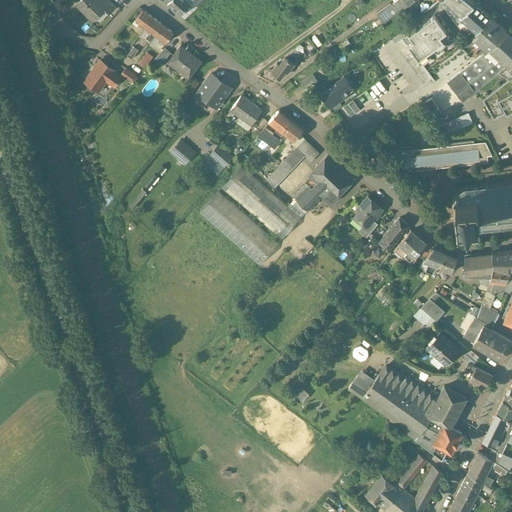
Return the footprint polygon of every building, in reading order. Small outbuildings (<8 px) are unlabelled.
[(100,0),(78,0),(93,15),(104,4),(100,0)] [(114,4),(110,0),(100,0),(104,4),(109,9),(114,4)] [(188,0),(167,0),(168,0),(180,12),(190,1),(188,0)] [(191,0),(190,1),(180,12),(185,15),(198,3),(194,0),(191,0)] [(388,0),(377,8),(383,18),(398,7),(391,0),(388,0)] [(471,0),(444,0),(460,21),(466,16),(460,10),(471,0)] [(490,10),(478,0),(471,0),(460,10),(470,19),(476,24),(490,10)] [(143,6),(135,16),(146,24),(153,14),(143,6)] [(434,9),(409,28),(413,34),(408,38),(419,53),(444,35),(440,30),(446,25),(434,9)] [(490,10),(476,24),(478,27),(473,31),(487,44),(490,42),(507,25),(498,17),(490,10)] [(163,21),(153,14),(146,24),(156,31),(163,21)] [(173,28),(163,21),(156,31),(166,38),(173,28)] [(504,56),(511,48),(511,29),(507,25),(490,42),(504,56)] [(128,47),(119,41),(115,45),(124,52),(128,47)] [(181,41),(168,58),(189,74),(201,57),(181,41)] [(487,44),(448,75),(459,89),(466,84),(469,89),(507,59),(504,56),(490,42),(487,44)] [(134,43),(127,52),(132,55),(139,47),(134,43)] [(166,44),(157,54),(162,59),(171,49),(166,44)] [(301,49),(295,45),(285,52),(294,58),(301,49)] [(147,49),(139,60),(145,64),(153,53),(147,49)] [(285,52),(279,60),(277,59),(272,67),(280,73),(286,65),(288,67),(294,58),(285,52)] [(416,61),(423,71),(421,72),(426,80),(435,74),(422,56),(416,61)] [(101,57),(85,77),(98,87),(106,77),(114,82),(117,78),(118,77),(121,73),(113,67),(114,66),(101,57)] [(138,74),(126,64),(121,70),(134,80),(138,74)] [(231,83),(211,69),(197,89),(217,103),(231,83)] [(313,71),(300,80),(307,89),(320,80),(313,71)] [(344,72),(321,89),(330,102),(338,96),(348,89),(345,85),(351,81),(344,72)] [(503,80),(486,90),(487,92),(490,91),(494,96),(508,87),(505,82),(503,80)] [(366,86),(357,92),(364,102),(373,96),(366,86)] [(508,87),(494,96),(486,99),(493,113),(511,102),(511,89),(510,86),(508,87)] [(262,106),(241,91),(231,106),(251,121),(262,106)] [(432,92),(421,99),(430,112),(441,106),(432,92)] [(338,96),(330,102),(329,102),(333,108),(342,101),(338,96)] [(290,114),(279,106),(269,117),(278,124),(281,126),(290,114)] [(469,106),(447,115),(451,125),(473,116),(469,106)] [(264,113),(256,123),(261,127),(264,123),(268,118),(264,113)] [(303,124),(290,114),(281,126),(284,129),(294,136),(299,130),(303,124)] [(273,130),(264,123),(261,127),(258,131),(275,145),(282,136),(280,135),(273,130)] [(281,126),(278,124),(273,130),(280,135),(284,129),(281,126)] [(299,140),(305,134),(299,130),(294,136),(299,140)] [(319,148),(305,134),(299,140),(297,143),(305,151),(311,157),(319,148)] [(474,135),(437,138),(438,142),(414,145),(414,149),(402,150),(404,164),(430,161),(430,164),(436,164),(435,161),(487,155),(486,149),(490,148),(485,137),(474,138),(474,135)] [(181,137),(171,148),(185,159),(194,148),(181,137)] [(232,153),(219,141),(211,150),(224,162),(232,153)] [(297,143),(266,175),(275,182),(305,151),(297,143)] [(321,181),(342,161),(329,149),(308,170),(312,173),(321,181)] [(288,202),(241,161),(221,183),(282,236),(301,213),(288,202)] [(342,161),(321,181),(326,187),(335,195),(355,174),(342,161)] [(312,173),(293,193),(295,195),(308,206),(322,191),(326,187),(321,181),(312,173)] [(498,177),(489,179),(488,176),(486,176),(487,179),(477,180),(477,177),(475,178),(475,180),(465,181),(457,186),(454,190),(452,192),(456,195),(457,211),(455,215),(457,217),(460,213),(461,213),(462,223),(460,225),(462,226),(464,224),(471,223),(471,226),(473,225),(472,223),(480,222),(480,225),(482,224),(481,222),(491,221),(491,223),(493,223),(493,221),(503,220),(503,222),(505,222),(504,219),(511,218),(511,176),(511,177),(511,176),(511,173),(511,174),(510,176),(500,177),(500,175),(498,175),(498,177)] [(293,193),(281,182),(277,186),(291,199),(295,195),(293,193)] [(279,239),(218,187),(199,209),(259,262),(279,239)] [(382,204),(368,192),(361,201),(363,203),(355,212),(364,220),(367,222),(373,215),(382,204)] [(308,206),(295,195),(291,199),(288,202),(301,213),(308,206)] [(168,205),(162,199),(156,205),(162,211),(168,205)] [(399,213),(380,237),(388,245),(408,221),(399,213)] [(373,215),(367,222),(364,220),(359,226),(367,233),(378,219),(373,215)] [(411,225),(394,246),(402,253),(407,246),(419,232),(411,225)] [(419,232),(407,246),(414,252),(426,238),(419,232)] [(445,248),(433,243),(423,255),(429,257),(425,266),(430,268),(432,269),(441,258),(445,248)] [(384,246),(376,255),(381,259),(389,250),(384,246)] [(509,265),(508,246),(507,246),(493,247),(491,247),(493,258),(493,262),(509,265)] [(491,247),(464,251),(464,268),(463,268),(463,272),(468,272),(468,270),(480,270),(491,270),(493,262),(493,258),(491,247)] [(457,253),(445,248),(440,262),(451,267),(457,253)] [(509,265),(493,262),(491,270),(490,277),(494,278),(494,281),(499,281),(499,278),(506,279),(511,265),(509,265)] [(491,270),(480,270),(480,277),(478,283),(487,286),(490,277),(491,270)] [(436,287),(428,294),(421,302),(436,315),(443,307),(432,297),(440,290),(436,287)] [(246,290),(237,301),(242,306),(252,294),(246,290)] [(499,308),(482,298),(477,312),(492,321),(493,321),(499,308)] [(436,315),(421,302),(413,312),(428,325),(436,315)] [(477,312),(475,311),(472,316),(477,320),(478,319),(482,322),(483,319),(491,324),(492,321),(477,312)] [(491,324),(483,319),(482,322),(478,319),(477,320),(472,316),(464,331),(474,337),(473,338),(501,353),(511,335),(491,324)] [(460,344),(440,327),(426,343),(435,351),(437,348),(448,357),(460,344)] [(478,352),(470,345),(463,354),(468,357),(472,359),(478,352)] [(492,369),(476,361),(472,359),(468,357),(465,363),(473,367),(469,374),(485,382),(492,369)] [(429,387),(407,372),(405,372),(404,372),(389,361),(385,361),(379,369),(435,408),(437,405),(454,414),(466,392),(444,380),(437,395),(434,394),(432,392),(432,391),(430,389),(429,387)] [(379,369),(374,375),(375,375),(371,380),(365,388),(352,378),(348,383),(351,385),(352,384),(362,392),(363,393),(369,397),(369,398),(370,398),(376,402),(376,403),(377,404),(378,403),(384,408),(385,409),(385,408),(391,413),(390,415),(391,415),(395,418),(395,419),(396,419),(442,455),(448,445),(433,437),(444,418),(450,421),(454,414),(437,405),(435,408),(379,369)] [(371,380),(358,370),(352,378),(365,388),(371,380)] [(300,382),(295,389),(301,395),(307,388),(300,382)] [(511,400),(503,395),(497,407),(511,415),(511,400)] [(490,422),(510,431),(511,426),(511,415),(497,407),(490,422)] [(450,421),(444,418),(433,437),(448,445),(451,447),(455,440),(456,440),(459,435),(458,434),(461,427),(450,421)] [(510,431),(490,422),(483,435),(489,438),(489,437),(494,440),(503,445),(510,431)] [(502,448),(492,443),(492,444),(488,452),(493,455),(500,460),(505,450),(502,448)] [(488,452),(478,446),(467,468),(482,477),(493,455),(488,452)] [(419,448),(395,477),(404,484),(427,455),(419,448)] [(433,460),(415,493),(426,501),(444,468),(433,460)] [(459,485),(474,493),(480,481),(482,477),(467,468),(459,485)] [(382,469),(366,489),(378,499),(394,480),(394,479),(382,469)] [(404,484),(395,477),(394,479),(394,480),(378,499),(393,511),(419,511),(426,501),(415,493),(404,484)] [(490,482),(482,477),(480,481),(485,484),(479,497),(484,500),(486,496),(487,496),(487,495),(489,491),(496,497),(501,490),(490,482)] [(474,493),(459,485),(451,501),(453,503),(462,509),(466,511),(470,502),(473,504),(475,499),(472,497),(474,493)] [(462,509),(453,503),(446,511),(465,511),(461,509),(462,509)]
